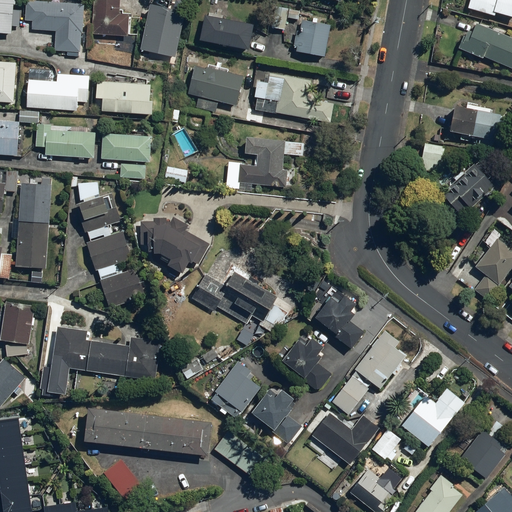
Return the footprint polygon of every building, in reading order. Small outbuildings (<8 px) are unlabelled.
[(0,0),(0,34),(11,35),(11,28),(19,28),(20,11),(13,11),(13,0),(0,0)] [(92,0),(91,36),(127,38),(128,15),(115,15),(115,0),(92,0)] [(511,20),(511,0),(469,0),(466,10),(493,18),(494,15),(511,20)] [(32,31),(54,32),(56,32),(54,51),(78,53),(81,7),(26,3),(24,22),(32,22),(32,31)] [(148,7),(139,50),(173,57),(182,14),(148,7)] [(203,16),(197,43),(247,53),(253,26),(203,16)] [(329,25),(299,20),(293,53),(323,58),(329,25)] [(470,34),(463,32),(456,50),(511,71),(511,39),(473,25),(470,34)] [(0,103),(12,105),(15,64),(0,63),(0,103)] [(242,78),(194,66),(187,95),(234,107),(242,78)] [(264,83),(256,82),(253,100),(255,100),(254,111),(275,114),(275,117),(331,124),(333,106),(305,103),(308,79),(266,74),(264,83)] [(27,81),(25,109),(75,112),(75,103),(87,104),(89,77),(57,75),(56,83),(27,81)] [(94,102),(101,102),(101,114),(150,116),(151,104),(148,104),(148,86),(95,83),(94,102)] [(489,113),(490,109),(464,105),(463,109),(451,107),(447,134),(497,142),(501,115),(489,113)] [(247,113),(225,108),(223,115),(246,120),(247,113)] [(39,114),(19,112),(18,123),(38,124),(39,114)] [(0,155),(16,156),(18,126),(0,124),(0,155)] [(36,149),(44,149),(45,156),(93,158),(94,133),(50,131),(51,127),(36,127),(36,149)] [(149,138),(101,134),(99,159),(147,162),(149,138)] [(237,167),(237,183),(286,188),(286,172),(282,172),(283,156),(303,156),(303,144),(290,144),(290,142),(243,141),(242,158),(255,158),(255,168),(237,167)] [(443,146),(422,144),(419,165),(441,168),(443,146)] [(143,167),(119,166),(118,179),(143,180),(143,167)] [(187,171),(166,167),(163,180),(184,184),(187,171)] [(473,167),(438,197),(444,209),(453,202),(456,205),(465,197),(471,204),(490,188),(473,167)] [(4,197),(4,191),(16,192),(17,169),(0,168),(0,216),(1,197),(4,197)] [(17,220),(12,220),(11,239),(16,239),(15,269),(46,270),(50,180),(39,179),(39,187),(19,186),(17,220)] [(97,184),(76,186),(80,203),(75,205),(84,234),(87,232),(90,244),(86,245),(107,308),(145,296),(135,267),(123,272),(120,263),(131,259),(122,232),(111,236),(108,227),(121,222),(112,196),(99,199),(97,184)] [(170,220),(139,222),(139,246),(145,247),(144,254),(167,259),(161,266),(177,277),(185,264),(188,266),(203,242),(184,232),(186,226),(170,217),(170,220)] [(511,250),(494,237),(472,269),(483,276),(473,290),(491,303),(502,287),(500,285),(511,268),(511,250)] [(0,252),(0,248),(0,247),(0,278),(8,279),(11,255),(0,254),(0,252)] [(246,325),(253,314),(264,320),(276,300),(231,273),(223,286),(202,274),(189,297),(219,315),(221,311),(246,325)] [(321,293),(306,317),(349,350),(362,333),(347,322),(359,306),(343,294),(336,304),(321,293)] [(35,309),(3,304),(0,323),(0,341),(29,346),(35,309)] [(86,330),(56,327),(52,326),(48,366),(154,381),(159,340),(126,337),(126,344),(85,340),(86,330)] [(322,351),(325,346),(300,327),(275,360),(319,394),(333,376),(319,365),(327,355),(322,351)] [(384,329),(330,401),(350,417),(374,387),(376,390),(401,360),(391,352),(400,342),(384,329)] [(212,348),(200,354),(205,364),(217,357),(212,348)] [(196,358),(179,368),(185,378),(202,369),(196,358)] [(3,360),(0,362),(0,407),(25,379),(3,360)] [(246,379),(251,372),(236,360),(207,399),(235,420),(259,389),(246,379)] [(58,376),(44,375),(42,397),(56,398),(58,376)] [(264,394),(249,415),(287,444),(301,427),(286,415),(290,410),(285,406),(291,399),(278,389),(270,399),(264,394)] [(421,393),(397,425),(427,448),(461,403),(443,389),(433,402),(421,393)] [(209,423),(84,410),(81,444),(206,457),(209,423)] [(350,427),(329,412),(306,444),(317,452),(316,454),(337,470),(344,461),(352,467),(380,429),(359,414),(350,427)] [(16,417),(0,420),(0,511),(111,511),(111,508),(73,511),(72,497),(58,496),(57,505),(28,510),(16,417)] [(370,448),(384,459),(386,456),(399,466),(413,448),(386,427),(370,448)] [(480,430),(457,459),(483,479),(505,451),(480,430)] [(226,431),(212,450),(254,481),(267,462),(226,431)] [(141,486),(119,460),(105,471),(127,498),(141,486)] [(365,469),(347,491),(373,511),(384,511),(398,494),(365,469)] [(446,511),(461,494),(440,477),(412,511),(446,511)] [(511,511),(511,499),(503,489),(476,511),(511,511)]
